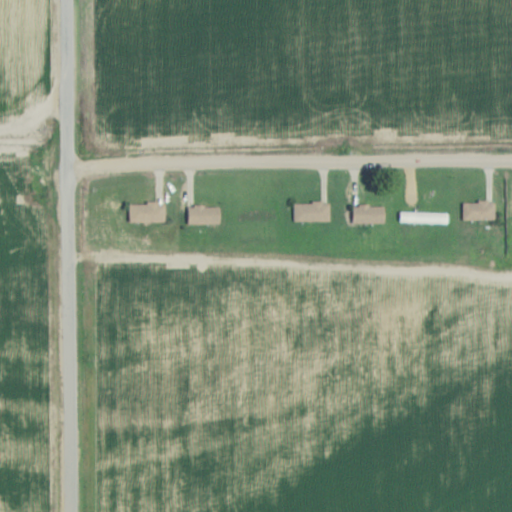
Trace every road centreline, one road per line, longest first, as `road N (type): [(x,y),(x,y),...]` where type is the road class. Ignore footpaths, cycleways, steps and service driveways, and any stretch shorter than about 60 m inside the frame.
road 1 (tertiary): [(66,511),(61,0)]
road 2 (residential): [(511,161),(63,170)]
